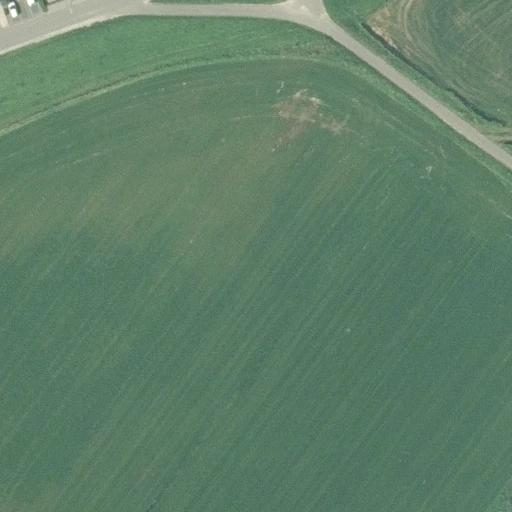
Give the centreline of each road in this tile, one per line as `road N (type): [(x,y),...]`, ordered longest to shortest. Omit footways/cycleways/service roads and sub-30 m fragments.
road 1 (unclassified): [(511,162),(301,10)]
road 2 (unclassified): [(116,1),(301,10)]
road 3 (unclassified): [(116,1),(0,41)]
